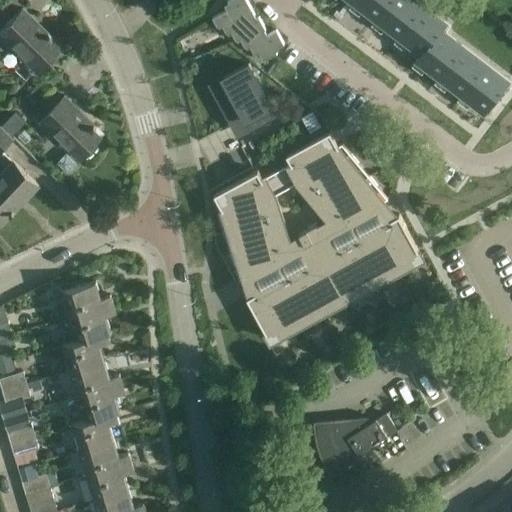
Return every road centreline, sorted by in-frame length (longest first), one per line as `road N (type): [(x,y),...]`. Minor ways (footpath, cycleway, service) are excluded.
road 1 (residential): [(511,150),(491,160),(468,158),(265,0)]
road 2 (tertiary): [(213,511),(168,215)]
road 3 (tertiary): [(168,215),(135,80),(96,0)]
road 4 (residential): [(0,284),(107,233),(168,215)]
